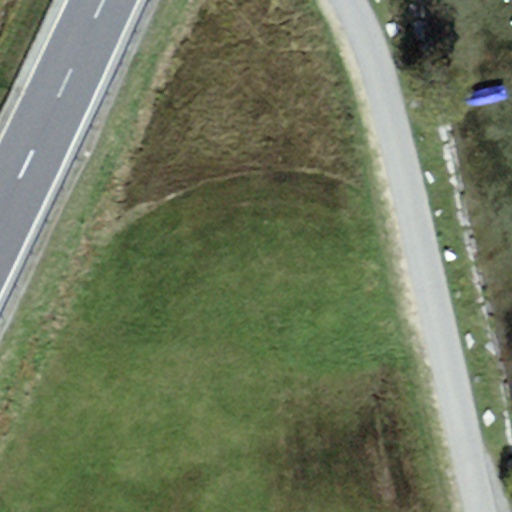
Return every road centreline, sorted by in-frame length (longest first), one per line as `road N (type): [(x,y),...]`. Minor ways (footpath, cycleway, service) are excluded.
road 1 (unclassified): [(349,0),(377,73),(483,511)]
road 2 (primary): [(105,0),(0,220)]
